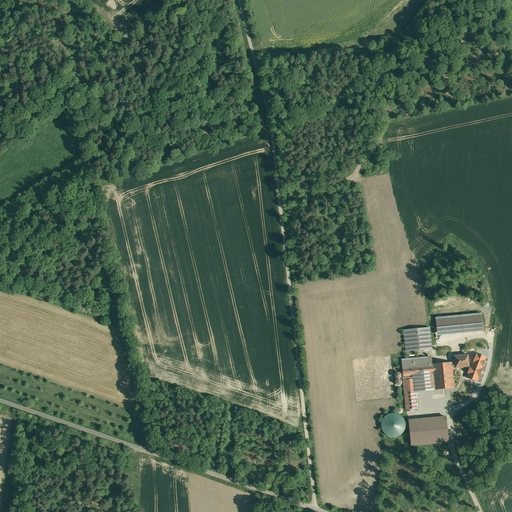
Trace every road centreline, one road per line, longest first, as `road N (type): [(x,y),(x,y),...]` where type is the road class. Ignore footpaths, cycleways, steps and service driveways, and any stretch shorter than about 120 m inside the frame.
road 1 (unclassified): [(316,509),(285,213),(240,0)]
road 2 (unclassified): [(0,400),(316,509)]
road 3 (track): [(0,140),(168,0)]
